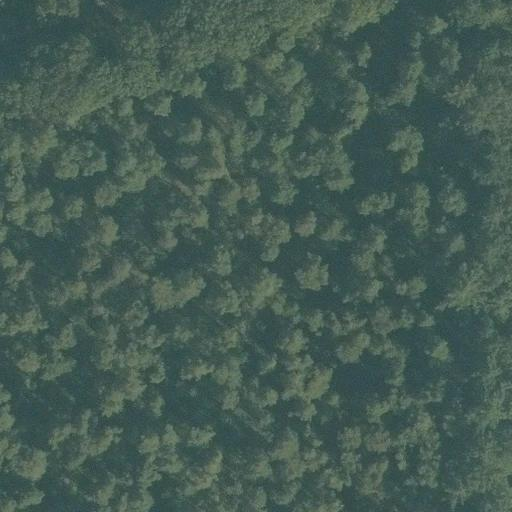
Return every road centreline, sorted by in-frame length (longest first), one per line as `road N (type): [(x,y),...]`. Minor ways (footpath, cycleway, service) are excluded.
road 1 (track): [(464,511),(472,0)]
road 2 (track): [(319,0),(0,122)]
